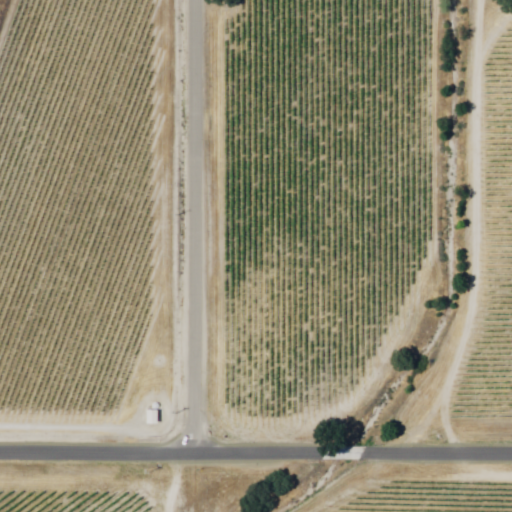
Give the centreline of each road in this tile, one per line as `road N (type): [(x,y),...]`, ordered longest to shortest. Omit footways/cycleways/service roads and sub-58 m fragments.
road 1 (residential): [(192,451),(192,0)]
road 2 (residential): [(328,453),(0,450)]
road 3 (residential): [(511,454),(365,454)]
